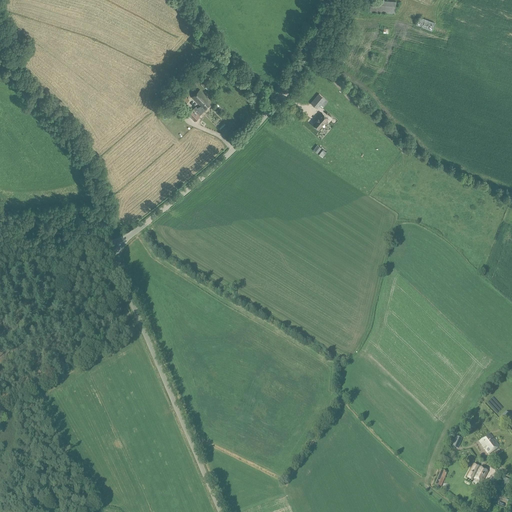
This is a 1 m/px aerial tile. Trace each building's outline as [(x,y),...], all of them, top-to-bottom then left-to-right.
[(370,0),(369,11),(395,14),(396,3),(370,0)] [(420,17),(417,25),(432,31),(435,23),(420,17)] [(210,57),(207,60),(196,70),(200,73),(213,60),(210,57)] [(202,78),(191,71),(187,77),(198,85),(200,81),(202,78)] [(189,85),(183,81),(179,86),(184,91),(189,85)] [(177,99),(183,93),(180,90),(174,96),(177,99)] [(192,97),(200,106),(198,108),(196,107),(193,110),(188,114),(195,121),(200,115),(213,103),(208,98),(200,90),(192,97)] [(189,100),(183,93),(177,99),(184,105),(189,100)] [(320,106),(326,100),(319,93),(311,103),(317,109),(320,106)] [(326,100),(320,106),(322,109),(328,102),(326,100)] [(322,113),(319,117),(325,122),(326,124),(328,122),(326,120),(328,118),(322,113)] [(216,114),(210,119),(220,129),(226,124),(216,114)] [(319,117),(313,124),(319,129),(325,122),(319,117)] [(317,145),(313,150),(317,154),(321,148),(317,145)] [(509,416),(506,412),(500,418),(503,421),(509,416)] [(480,442),(489,454),(499,447),(491,434),(480,442)] [(453,447),(458,449),(462,439),(457,437),(453,447)] [(489,471),(474,463),(467,476),(473,479),(474,478),(482,482),(489,471)] [(434,485),(441,487),(447,473),(441,470),(434,485)]
